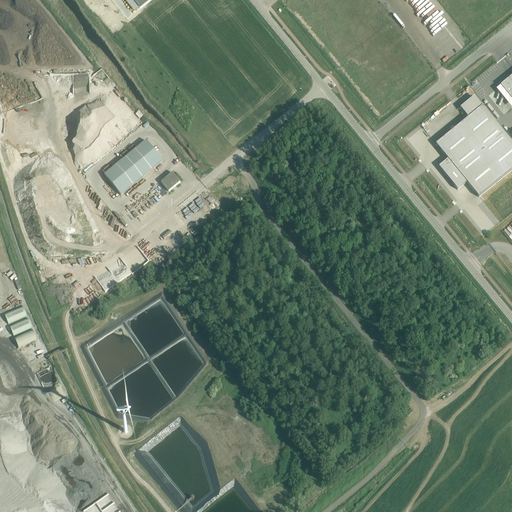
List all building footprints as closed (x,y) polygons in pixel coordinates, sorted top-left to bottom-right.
[(132,0),(139,9),(150,0),(132,0)] [(511,76),(501,86),(511,99),(511,76)] [(72,93),(98,95),(99,79),(73,77),(72,93)] [(468,118),(436,145),(448,160),(439,167),(458,191),(467,183),(479,198),(511,170),(511,143),(474,97),(460,108),(468,118)] [(146,141),(104,176),(121,196),(163,161),(146,141)] [(173,173),(161,183),(169,192),(181,182),(173,173)] [(171,230),(163,236),(165,238),(173,233),(171,230)] [(28,317),(24,307),(3,316),(8,326),(28,317)] [(33,329),(29,319),(9,328),(13,338),(33,329)] [(38,341),(34,331),(14,340),(18,350),(38,341)] [(51,368),(37,375),(44,390),(58,383),(51,368)] [(52,404),(66,397),(61,387),(47,394),(52,404)]
